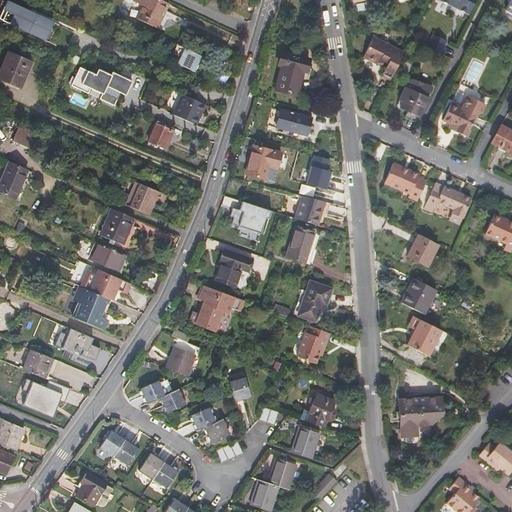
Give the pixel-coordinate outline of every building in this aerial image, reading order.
[(158,28),(169,4),(160,0),(135,0),(135,1),(143,6),(138,19),(158,28)] [(449,5),(470,15),(477,0),(440,0),(440,1),(449,5)] [(10,1),(1,20),(41,38),(49,20),(10,1)] [(108,19),(121,25),(124,19),(110,12),(108,19)] [(124,19),(121,25),(128,28),(127,30),(136,34),(138,33),(141,27),(124,19)] [(58,24),(49,20),(41,38),(50,42),(58,24)] [(428,47),(443,54),(449,40),(435,33),(428,47)] [(382,76),(390,80),(404,53),(374,39),(364,58),(379,65),(380,64),(386,67),(382,76)] [(203,57),(178,45),(176,49),(177,55),(181,58),(178,64),(195,72),(203,57)] [(0,78),(21,88),(32,63),(10,53),(0,75),(0,78)] [(276,90),(294,95),(300,72),(306,74),(309,60),(282,53),(279,66),(283,68),(276,90)] [(126,95),(133,81),(113,72),(112,75),(99,69),(96,74),(81,67),(72,85),(88,93),(91,88),(103,94),(100,99),(114,106),(119,96),(116,95),(118,91),(126,95)] [(418,78),(430,83),(434,74),(423,68),(418,78)] [(410,112),(420,117),(429,99),(427,98),(431,87),(415,80),(409,81),(399,101),(402,102),(400,108),(410,112)] [(205,114),(209,106),(183,94),(174,114),(197,125),(201,117),(199,117),(201,112),(203,113),(205,114)] [(455,132),(466,137),(477,116),(480,115),(485,105),(469,97),(463,109),(452,104),(444,120),(457,127),(455,132)] [(276,128),(306,136),(311,119),(281,111),(276,128)] [(417,124),(420,117),(410,112),(406,119),(417,124)] [(150,142),(164,148),(172,130),(167,127),(168,125),(159,121),(150,142)] [(511,130),(501,125),(492,143),(511,153),(511,130)] [(36,150),(37,148),(43,135),(21,126),(14,140),(36,150)] [(172,130),(164,148),(167,150),(175,131),(172,130)] [(51,155),(58,139),(43,133),(43,135),(37,148),(51,155)] [(246,174),(265,180),(269,167),(277,169),(282,154),(253,146),(246,174)] [(330,161),(315,157),(306,186),(321,190),(323,181),(328,183),(331,173),(327,172),(330,161)] [(410,196),(418,200),(426,181),(419,177),(419,176),(404,169),(405,167),(395,162),(385,181),(411,194),(410,196)] [(13,167),(27,173),(28,171),(10,163),(9,165),(13,167)] [(0,192),(15,200),(27,173),(13,167),(9,165),(0,183),(0,192)] [(420,174),(405,167),(404,169),(419,176),(420,174)] [(143,176),(148,179),(152,172),(146,169),(143,176)] [(151,178),(157,181),(160,175),(155,173),(156,172),(154,171),(151,178)] [(127,205),(149,214),(156,200),(163,203),(166,195),(138,182),(127,205)] [(453,214),(464,219),(472,199),(444,186),(443,188),(436,185),(428,202),(436,207),(439,202),(455,209),(453,214)] [(325,202),(303,195),(296,219),(317,227),(325,202)] [(271,211),(242,202),(239,210),(233,208),(230,216),(234,218),(232,224),(261,234),(266,218),(269,219),(271,211)] [(124,246),(136,219),(113,209),(101,236),(124,246)] [(504,248),(511,251),(511,248),(511,222),(494,214),(485,232),(506,243),(504,248)] [(286,257),(304,263),(314,233),(296,227),(286,257)] [(439,245),(419,235),(407,256),(427,267),(439,245)] [(119,273),(127,255),(97,242),(90,260),(119,273)] [(21,257),(31,261),(34,252),(25,248),(21,257)] [(248,272),(252,260),(224,251),(220,262),(221,263),(215,281),(235,288),(241,270),(248,272)] [(83,288),(106,297),(110,287),(106,286),(108,281),(90,273),(88,276),(83,288)] [(77,285),(81,287),(83,288),(88,276),(83,274),(77,285)] [(402,302),(424,314),(436,292),(417,281),(410,294),(407,292),(402,302)] [(326,306),(332,289),(309,282),(298,315),(315,321),(321,305),(326,306)] [(248,303),(204,286),(200,299),(204,301),(198,316),(194,314),(191,322),(226,336),(228,332),(237,310),(240,311),(244,312),(248,303)] [(75,318),(104,331),(108,320),(102,317),(109,299),(106,297),(83,288),(81,287),(75,301),(81,304),(75,318)] [(237,310),(228,332),(231,333),(240,311),(237,310)] [(440,329),(413,316),(408,326),(411,328),(413,329),(410,336),(406,345),(427,355),(436,338),(440,329)] [(324,350),(330,334),(310,326),(308,334),(305,334),(297,357),(315,365),(321,349),(324,350)] [(91,345),(94,338),(72,329),(63,350),(73,354),(75,350),(77,351),(78,347),(84,350),(82,355),(95,360),(100,348),(91,345)] [(190,335),(176,329),(172,336),(187,342),(190,335)] [(175,347),(166,368),(187,376),(195,356),(175,347)] [(45,378),(53,358),(32,349),(23,369),(44,378),(45,378)] [(277,374),(281,364),(276,362),(272,371),(277,374)] [(237,411),(244,409),(242,398),(250,396),(244,378),(230,382),(237,411)] [(39,390),(57,397),(62,385),(47,379),(44,385),(42,384),(39,390)] [(147,404),(160,398),(165,396),(158,381),(140,389),(147,404)] [(27,399),(34,402),(38,393),(31,390),(27,399)] [(32,409),(50,416),(56,401),(55,401),(57,397),(39,390),(38,393),(34,402),(32,409)] [(165,396),(160,398),(167,412),(184,405),(177,390),(165,396)] [(305,421),(324,427),(335,402),(317,395),(314,403),(305,421)] [(314,403),(309,400),(301,420),(305,421),(314,403)] [(403,442),(419,441),(418,430),(431,428),(430,418),(433,415),(444,414),(443,400),(400,404),(403,442)] [(274,425),(278,412),(264,407),(263,407),(259,420),(274,425)] [(204,428),(214,423),(208,408),(191,416),(197,431),(204,428)] [(49,417),(50,416),(32,409),(31,409),(49,417)] [(430,418),(431,428),(444,414),(433,415),(430,418)] [(0,442),(3,444),(16,450),(25,429),(0,418),(0,442)] [(222,419),(214,423),(204,428),(211,443),(229,434),(222,419)] [(291,451),(312,458),(319,434),(299,428),(291,451)] [(100,447),(114,456),(124,440),(111,431),(100,447)] [(124,440),(114,456),(127,465),(137,449),(124,440)] [(1,450),(3,444),(0,442),(0,471),(9,475),(16,457),(1,450)] [(221,463),(243,453),(238,442),(216,451),(221,463)] [(495,463),(508,475),(511,469),(511,453),(499,443),(495,448),(490,443),(479,455),(492,466),(495,463)] [(153,479),(164,463),(150,454),(140,469),(153,479)] [(275,458),(267,483),(278,486),(288,490),(296,465),(275,458)] [(177,471),(164,463),(153,479),(166,487),(177,471)] [(76,497),(93,506),(106,483),(88,472),(82,483),(84,484),(76,497)] [(317,487),(330,475),(329,474),(307,496),(309,497),(317,487)] [(337,481),(330,475),(317,487),(309,497),(320,500),(337,481)] [(447,503),(457,511),(467,511),(479,499),(470,490),(471,488),(458,478),(449,489),(454,494),(447,503)] [(278,486),(267,483),(258,480),(250,505),(270,511),(278,486)] [(134,511),(137,497),(124,495),(120,511),(134,511)] [(165,511),(184,511),(187,508),(174,499),(165,511)] [(91,511),(75,503),(69,511),(91,511)]
